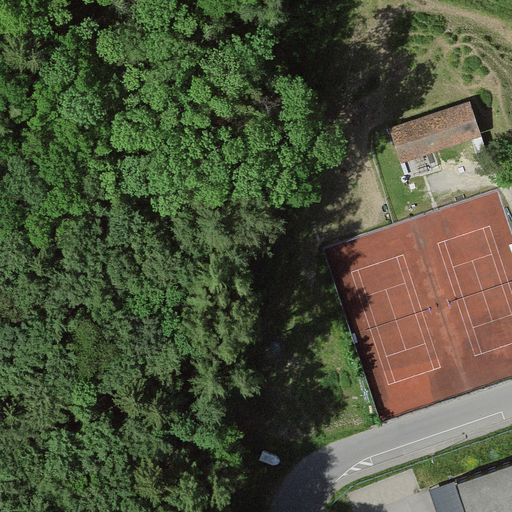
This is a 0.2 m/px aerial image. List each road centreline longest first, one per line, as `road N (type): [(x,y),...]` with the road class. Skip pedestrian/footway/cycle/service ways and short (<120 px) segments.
road 1 (unclassified): [(511,395),(366,441),(318,472),(296,511)]
road 2 (track): [(0,42),(125,0)]
